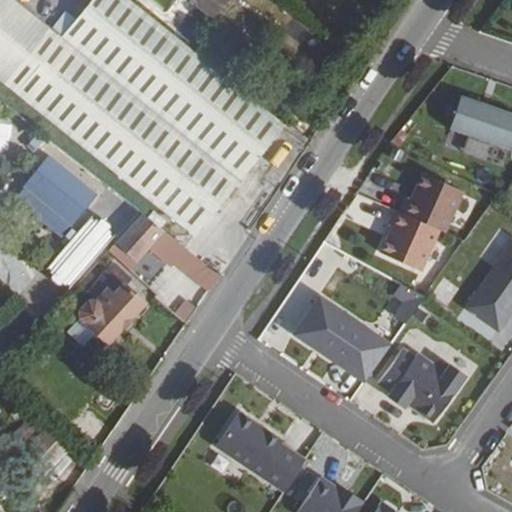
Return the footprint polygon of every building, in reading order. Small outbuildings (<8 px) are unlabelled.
[(7,0),(0,0),(0,84),(190,239),(235,183),(56,38),(7,0)] [(235,183),(280,127),(119,0),(87,0),(56,38),(235,183)] [(227,0),(187,0),(212,19),(227,0)] [(511,108),(466,92),(454,126),(511,146),(511,108)] [(51,153),(12,196),(59,238),(98,195),(51,153)] [(468,192),(426,171),(412,197),(408,195),(400,211),(396,209),(388,224),(392,226),(379,253),(421,274),(442,232),(447,234),(468,192)] [(45,268),(67,288),(117,234),(95,214),(45,268)] [(131,261),(159,229),(139,214),(111,243),(131,261)] [(186,264),(197,272),(203,263),(183,248),(179,253),(189,261),(186,264)] [(511,248),(471,306),(504,329),(511,317),(511,248)] [(91,303),(83,304),(76,312),(75,317),(102,344),(140,305),(122,288),(128,281),(112,265),(84,293),(93,301),(91,303)] [(370,378),(396,341),(325,293),(299,330),(370,378)] [(435,416),(442,414),(470,372),(449,359),(444,367),(421,352),(418,356),(406,347),(383,381),(396,389),(393,393),(410,405),(415,396),(424,402),(426,409),(435,416)] [(290,488),(312,456),(287,440),(288,437),(245,408),(222,442),(290,488)] [(0,410),(0,453),(22,431),(0,410)] [(38,480),(65,451),(44,431),(17,460),(38,480)] [(303,509),(307,511),(361,511),(371,497),(359,489),(357,492),(349,486),(328,472),(303,509)] [(357,492),(359,489),(351,483),(349,486),(357,492)] [(128,511),(136,502),(130,498),(120,511),(128,511)]
